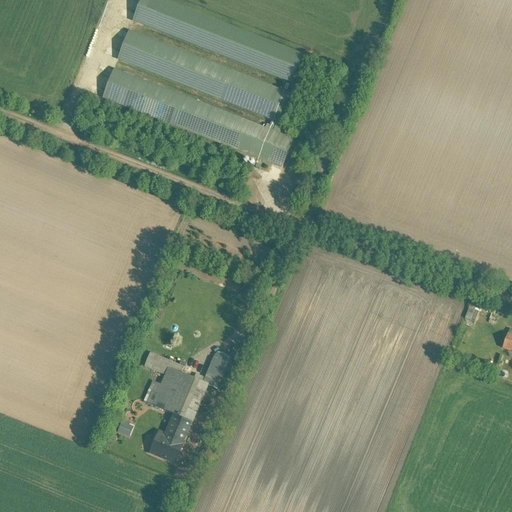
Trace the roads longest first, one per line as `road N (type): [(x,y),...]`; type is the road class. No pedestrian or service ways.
road 1 (unclassified): [(0,106),(297,221)]
road 2 (unclassified): [(297,221),(176,511)]
road 3 (track): [(394,0),(297,221)]
road 4 (unclassified): [(297,221),(511,298)]
